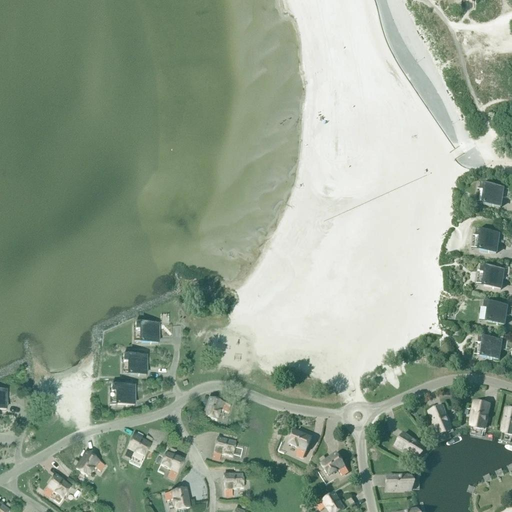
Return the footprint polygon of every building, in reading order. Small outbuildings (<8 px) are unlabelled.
[(485,193),(483,206),(500,208),(501,198),(507,199),(508,190),(502,190),(494,189),(494,187),(480,185),(479,192),(485,193)] [(481,239),(480,252),(496,254),(497,243),(504,244),(504,236),(498,235),(490,234),(490,233),(476,231),(475,238),(481,239)] [(501,290),(502,280),(508,281),(509,272),(503,272),(495,271),(495,269),(481,267),(480,274),(486,275),(484,288),(501,290)] [(498,305),(484,303),(483,310),(489,311),(487,324),(504,326),(504,325),(508,325),(508,321),(505,321),(505,316),(511,317),(511,312),(511,308),(506,307),(506,308),(498,306),(498,305)] [(150,324),(135,324),(135,332),(141,332),(141,345),(158,345),(158,326),(150,326),(150,324)] [(478,345),(483,346),(482,359),(499,361),(500,351),(506,351),(507,341),(501,340),(501,342),(493,341),(493,339),(479,338),(478,345)] [(138,356),(123,356),(123,364),(129,364),(129,377),(146,377),(146,358),(138,358),(138,356)] [(134,407),(134,388),(125,388),(125,386),(111,386),(111,394),(117,394),(117,407),(134,407)] [(200,408),(196,420),(202,422),(203,418),(217,422),(220,411),(227,414),(229,407),(210,400),(206,411),(200,408)] [(471,428),(484,430),(488,405),(475,403),(471,428)] [(429,412),(438,436),(451,431),(441,407),(429,412)] [(511,410),(507,409),(501,434),(511,436),(511,410)] [(296,456),(303,458),(311,439),(294,432),(297,426),(285,421),(283,427),(294,432),(288,445),(299,449),(296,456)] [(416,460),(423,448),(402,435),(395,446),(416,460)] [(145,458),(151,446),(155,448),(158,442),(147,437),(144,442),(134,437),(125,456),(131,459),(134,453),(145,458)] [(219,462),(221,455),(232,458),(236,445),(237,439),(230,437),(229,443),(217,440),(212,460),(219,462)] [(162,451),(167,454),(160,466),(171,471),(168,477),(175,481),(184,462),(173,457),(176,451),(165,446),(162,451)] [(237,446),(236,453),(242,454),(244,447),(237,446)] [(75,460),(68,470),(73,474),(76,470),(87,478),(94,468),(100,472),(104,466),(87,454),(80,464),(75,460)] [(323,456),(313,462),(316,468),(321,465),(328,477),(338,471),(341,476),(348,472),(337,455),(327,461),(323,456)] [(235,476),(223,477),(225,498),(232,497),(232,491),(243,490),(242,476),(247,475),(247,469),(235,470),(235,476)] [(55,477),(44,494),(50,499),(53,493),(63,500),(71,488),(75,491),(79,486),(68,479),(65,484),(55,477)] [(412,478),(386,478),(386,491),(412,491),(412,478)] [(173,501),(176,511),(189,509),(190,511),(196,511),(194,500),(188,502),(185,490),(165,495),(167,502),(173,501)] [(334,495),(323,501),(316,506),(320,511),(326,508),(328,511),(341,511),(354,504),(351,499),(341,505),(334,495)] [(0,505),(0,511),(15,511),(17,510),(7,503),(4,508),(0,505)]
